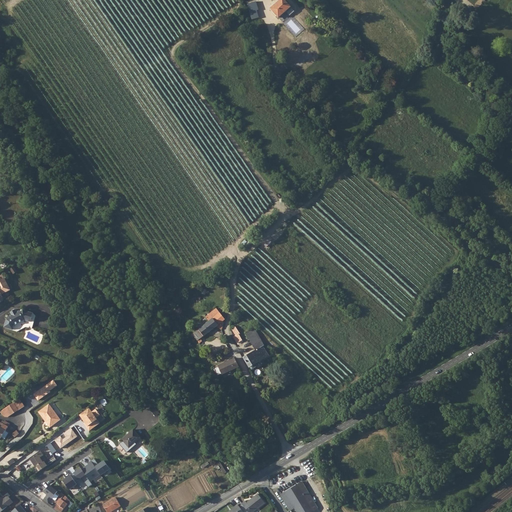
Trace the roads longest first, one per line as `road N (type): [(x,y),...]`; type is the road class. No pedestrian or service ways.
road 1 (track): [(237,0),(255,56),(291,109),(336,148),(407,189),(511,280)]
road 2 (track): [(239,3),(169,49),(288,216)]
road 3 (tertiary): [(291,457),(511,326)]
road 4 (track): [(348,153),(342,172),(236,265),(229,336),(237,351)]
road 5 (unknown): [(511,85),(462,63),(447,41),(442,0)]
